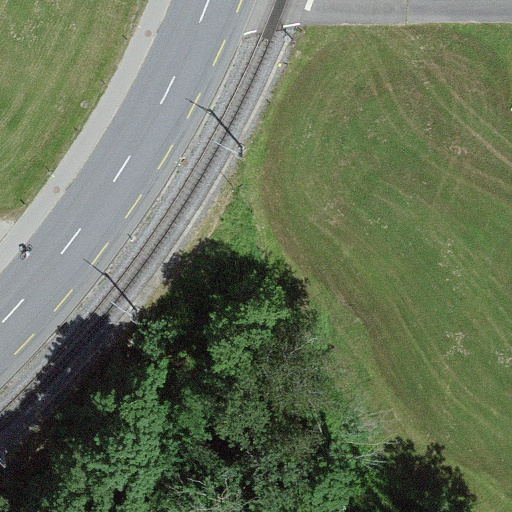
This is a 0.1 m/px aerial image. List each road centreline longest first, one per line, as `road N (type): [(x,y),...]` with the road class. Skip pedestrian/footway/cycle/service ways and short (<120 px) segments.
road 1 (secondary): [(0,328),(78,244),(161,108),(210,0)]
road 2 (track): [(263,0),(511,15)]
